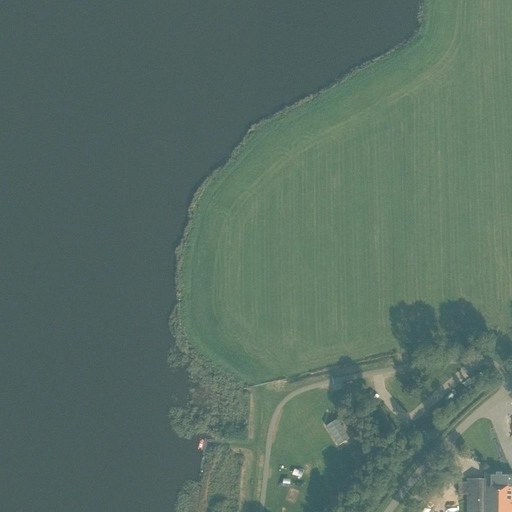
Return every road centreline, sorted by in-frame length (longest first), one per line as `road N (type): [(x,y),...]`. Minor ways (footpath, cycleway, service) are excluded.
road 1 (unclassified): [(388,511),(437,452),(511,386)]
road 2 (unclassified): [(376,372),(484,359),(511,385)]
